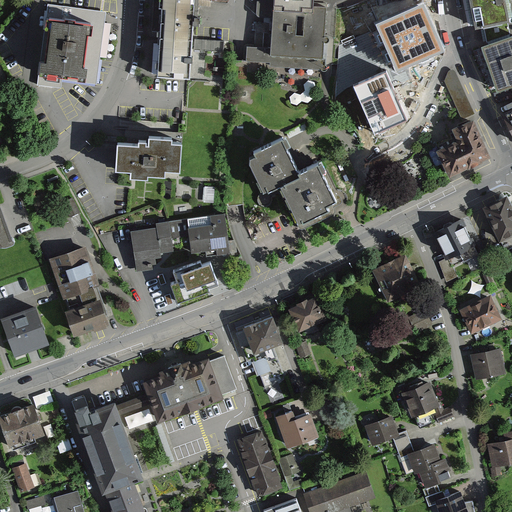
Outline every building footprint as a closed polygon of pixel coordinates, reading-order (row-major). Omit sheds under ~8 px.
[(155,0),(154,30),(161,31),(158,74),(196,77),(201,0),(155,0)] [(257,0),(257,16),(273,20),(271,49),(247,48),(247,62),(269,63),(269,67),(323,70),(326,5),(347,0),(257,0)] [(506,0),(471,0),(476,26),(485,24),(488,39),(511,30),(511,27),(510,19),(506,0)] [(446,52),(424,2),(376,24),(397,74),(446,52)] [(103,13),(53,6),(44,77),(94,83),(103,13)] [(511,37),(485,47),(500,89),(511,84),(511,37)] [(225,43),(208,43),(208,53),(225,53),(225,43)] [(409,119),(386,69),(353,84),(375,135),(409,119)] [(445,76),(446,80),(463,118),(475,113),(457,74),(455,72),(453,71),(450,71),(447,73),(445,76)] [(491,152),(474,114),(452,123),(457,136),(436,146),(449,172),(491,152)] [(140,140),(117,139),(115,166),(131,167),(131,174),(150,175),(150,171),(165,172),(166,164),(180,165),(181,139),(171,138),(172,134),(150,133),(150,136),(141,136),(140,140)] [(301,173),(285,138),(247,155),(264,190),(284,181),(302,221),(341,202),(323,163),(301,173)] [(511,203),(510,199),(486,210),(502,243),(511,238),(511,203)] [(74,201),(66,205),(72,216),(80,212),(74,201)] [(0,244),(14,240),(1,204),(0,204),(0,244)] [(157,225),(131,229),(136,270),(158,268),(156,254),(161,254),(160,248),(191,244),(192,249),(220,245),(221,252),(230,251),(226,211),(156,219),(157,225)] [(464,219),(435,233),(451,267),(480,253),(464,219)] [(87,244),(51,257),(77,331),(113,318),(87,244)] [(411,257),(378,273),(392,301),(425,285),(411,257)] [(210,258),(175,270),(178,279),(171,282),(178,301),(209,290),(209,286),(219,282),(210,258)] [(494,297),(464,312),(475,334),(505,319),(494,297)] [(324,299),(295,310),(304,332),(332,321),(324,299)] [(37,304),(2,316),(15,353),(50,341),(37,304)] [(434,326),(426,308),(407,317),(415,335),(434,326)] [(277,316),(237,332),(247,357),(253,355),(266,388),(286,380),(291,394),(306,389),(277,316)] [(308,343),(300,346),(304,356),(311,353),(308,343)] [(503,351),(475,357),(480,380),(508,374),(503,351)] [(144,383),(149,395),(152,404),(159,423),(223,400),(221,393),(232,389),(220,355),(197,363),(195,357),(153,371),(156,379),(144,383)] [(436,382),(408,393),(418,416),(446,405),(436,382)] [(149,395),(119,405),(122,414),(152,404),(149,395)] [(74,414),(103,496),(133,485),(145,481),(122,414),(119,405),(92,415),(90,408),(74,414)] [(48,437),(37,406),(2,419),(13,450),(48,437)] [(126,416),(130,429),(154,421),(150,409),(126,416)] [(299,411),(281,418),(291,447),(323,436),(315,415),(302,419),(299,411)] [(395,417),(369,427),(375,445),(395,438),(402,458),(415,453),(407,432),(401,434),(395,417)] [(268,430),(243,439),(263,496),(288,487),(268,430)] [(511,440),(511,442),(492,446),(496,467),(511,463),(511,432),(511,433),(511,440)] [(438,445),(413,454),(420,472),(425,470),(432,488),(456,479),(449,460),(445,462),(438,445)] [(295,455),(283,459),(289,475),(301,470),(295,455)] [(28,465),(16,469),(25,495),(37,491),(28,465)] [(37,487),(42,485),(37,472),(32,474),(37,487)] [(343,511),(377,501),(368,474),(307,494),(312,511),(343,511)] [(142,511),(133,485),(103,496),(109,511),(142,511)] [(88,511),(83,491),(59,498),(62,511),(88,511)] [(464,493),(441,500),(444,511),(477,511),(475,502),(467,504),(464,493)] [(47,506),(46,499),(29,502),(30,509),(47,506)] [(301,511),(297,499),(265,511),(301,511)]
